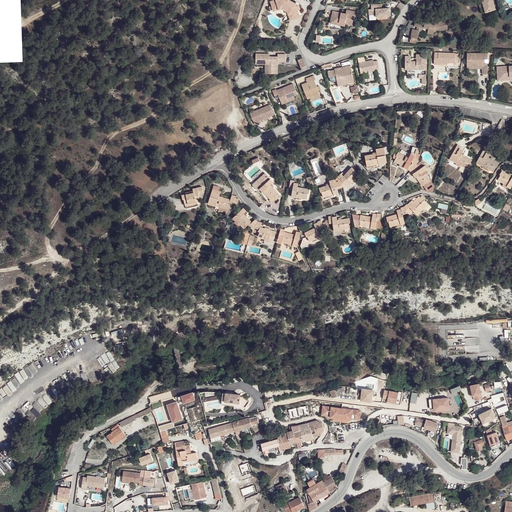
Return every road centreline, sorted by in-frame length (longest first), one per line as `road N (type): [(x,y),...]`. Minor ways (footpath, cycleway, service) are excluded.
road 1 (track): [(56,258),(46,239),(108,137),(219,64),(247,0)]
road 2 (tertiary): [(317,511),(340,494),(371,437),(407,433),(462,477),(484,474),(511,453)]
road 3 (residential): [(223,157),(247,201),(277,219),(389,197)]
road 4 (track): [(0,318),(157,199)]
road 5 (residential): [(396,98),(303,120),(223,157)]
road 6 (residential): [(320,0),(302,39),(312,57),(387,45)]
road 7 (residential): [(511,165),(500,167),(478,196),(389,197)]
